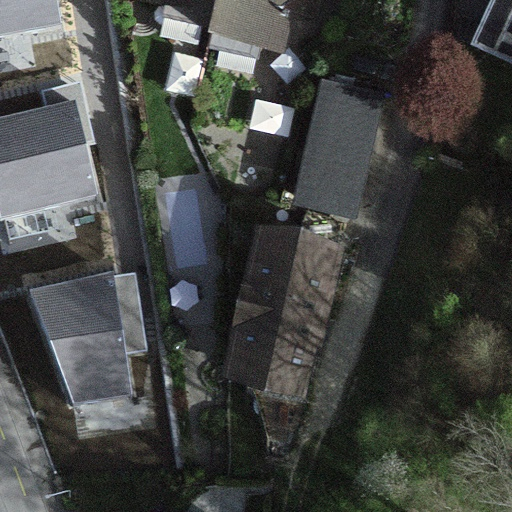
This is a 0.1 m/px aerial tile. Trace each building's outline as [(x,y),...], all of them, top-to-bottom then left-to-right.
[(52,0),(0,0),(0,30),(57,20),(52,0)] [(210,35),(218,0),(152,0),(152,2),(214,15),(210,35)] [(218,0),(210,35),(212,35),(274,49),(283,8),(295,0),(218,0)] [(511,0),(500,0),(491,20),(511,30),(511,0)] [(378,105),(330,93),(305,200),(353,211),(378,105)] [(94,192),(73,104),(0,120),(0,196),(4,212),(94,192)] [(238,371),(301,385),(329,261),(266,246),(238,371)] [(128,391),(111,275),(34,292),(77,398),(128,391)]
